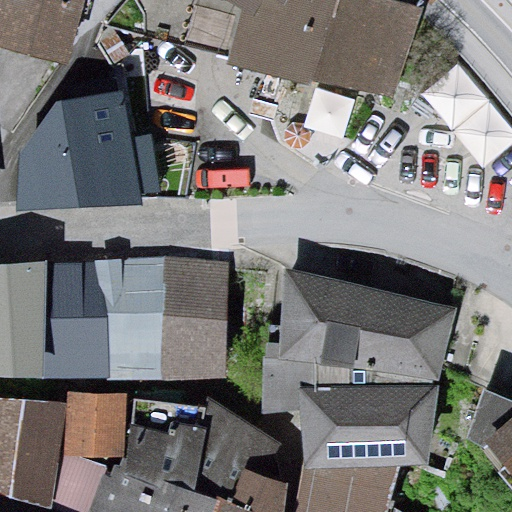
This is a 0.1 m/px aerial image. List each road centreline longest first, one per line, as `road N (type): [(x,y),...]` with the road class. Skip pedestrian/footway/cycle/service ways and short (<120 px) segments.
road 1 (residential): [(511,260),(197,217),(0,239)]
road 2 (unknown): [(243,410),(276,226)]
